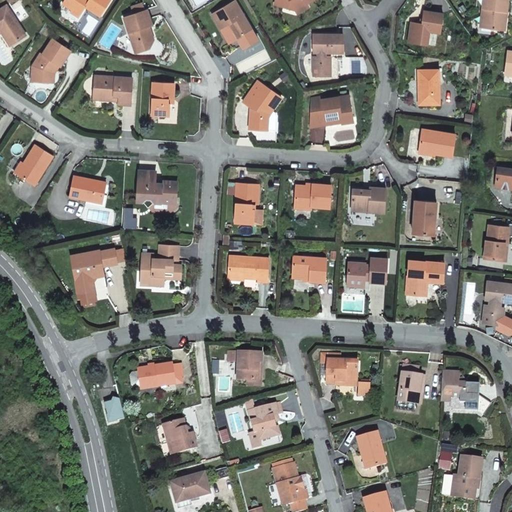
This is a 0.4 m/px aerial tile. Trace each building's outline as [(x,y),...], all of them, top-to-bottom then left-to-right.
[(65,0),(62,5),(71,10),(72,9),(80,13),(84,6),(99,15),(108,0),(65,0)] [(252,30),(235,0),(212,14),(221,30),(229,25),(237,39),(252,30)] [(306,2),(309,0),(275,0),(275,4),(284,6),(293,1),(297,9),(298,11),(308,5),(306,2)] [(483,0),(480,25),(492,26),(492,29),(504,30),(505,20),(501,15),(502,11),(506,12),(507,0),(483,0)] [(151,25),(150,19),(146,8),(144,9),(141,2),(130,6),(132,13),(123,16),(135,52),(148,48),(151,40),(147,26),(151,25)] [(26,35),(6,6),(0,9),(0,31),(1,31),(3,29),(13,44),(26,35)] [(69,14),(76,18),(80,13),(72,9),(71,10),(71,11),(69,14)] [(439,33),(442,14),(423,10),(422,18),(421,23),(417,22),(410,21),(407,41),(425,44),(428,31),(439,33)] [(13,44),(3,29),(1,31),(10,45),(13,44)] [(340,34),(313,35),(313,52),(318,52),(318,57),(313,57),(313,75),(330,75),(330,57),(325,57),(325,52),(340,52),(340,34)] [(53,39),(43,54),(41,53),(32,66),(32,83),(51,82),(51,72),(54,68),(57,70),(60,66),(61,67),(71,51),(53,39)] [(440,92),(440,69),(421,69),(421,79),(419,79),(419,93),(423,92),(423,104),(441,104),(440,92)] [(132,78),(95,76),(93,95),(102,95),(102,99),(113,100),(113,95),(119,95),(118,100),(118,104),(131,105),(132,78)] [(281,98),(258,81),(243,102),(250,106),(253,109),(249,114),(249,129),(268,129),(268,128),(268,116),(272,110),(281,98)] [(153,82),(151,115),(170,116),(171,103),(169,103),(169,99),(174,99),(175,83),(153,82)] [(347,96),(320,100),(320,98),(311,100),(309,124),(324,122),(324,118),(339,116),(340,122),(351,121),(347,96)] [(268,116),(268,128),(276,128),(276,114),(275,112),(272,110),(268,116)] [(339,116),(324,118),(324,122),(309,124),(309,125),(309,127),(340,122),(339,116)] [(455,134),(422,129),(419,151),(437,154),(452,156),(455,134)] [(34,186),(53,155),(35,144),(23,162),(16,174),(34,186)] [(16,174),(23,162),(21,161),(14,173),(16,174)] [(496,187),(511,188),(511,169),(497,168),(496,187)] [(139,171),(137,201),(142,202),(148,208),(154,202),(168,203),(168,199),(176,199),(177,182),(164,181),(162,184),(155,184),(155,181),(156,172),(139,171)] [(70,196),(86,199),(102,203),(106,184),(106,182),(98,181),(95,182),(90,182),(91,179),(74,176),(70,196)] [(237,182),(234,223),(254,224),(255,209),(252,209),(253,204),(255,204),(258,204),(259,184),(237,182)] [(85,204),(105,208),(109,185),(106,184),(102,203),(86,199),(85,204)] [(311,206),(330,208),(331,185),(312,184),(312,186),(306,186),(296,185),(294,208),(311,209),(311,206)] [(370,190),(364,190),(353,189),(352,210),(384,212),(386,188),(370,187),(370,190)] [(415,200),(412,233),(431,234),(432,218),(436,218),(437,202),(415,200)] [(486,225),(485,239),(484,239),(482,259),(501,261),(503,243),(506,243),(507,227),(486,225)] [(173,265),(174,260),(178,260),(179,246),(160,245),(159,259),(153,258),(153,254),(142,253),(141,284),(152,285),(152,281),(164,282),(164,278),(164,275),(172,276),(172,278),(181,279),(182,265),(173,265)] [(100,251),(71,256),(78,293),(94,290),(93,282),(92,280),(94,277),(97,276),(104,275),(102,266),(117,264),(114,249),(99,252),(100,251)] [(269,258),(245,256),(244,256),(230,255),(228,276),(230,277),(244,277),(258,278),(258,281),(267,282),(269,258)] [(309,281),(325,282),(327,258),(294,256),(292,277),(303,278),(309,278),(309,281)] [(370,265),(366,265),(366,263),(348,262),(347,286),(364,287),(365,279),(370,279),(370,282),(386,283),(387,259),(371,258),(370,265)] [(445,263),(408,260),(406,294),(423,295),(424,281),(427,281),(443,283),(445,263)] [(511,283),(488,281),(486,299),(490,300),(489,306),(485,306),(483,323),(502,325),(504,308),(502,308),(497,307),(498,301),(502,301),(511,301),(511,283)] [(237,361),(237,380),(249,380),(258,381),(259,362),(262,362),(262,353),(229,351),(228,361),(237,361)] [(327,363),(326,381),(326,383),(336,384),(336,382),(336,380),(344,380),(344,382),(357,383),(358,361),(340,360),(340,354),(321,354),(321,363),(327,363)] [(258,381),(249,380),(249,386),(261,386),(262,362),(259,362),(258,381)] [(173,363),(138,369),(140,386),(157,384),(158,387),(175,384),(176,384),(175,378),(175,377),(173,365),(173,363)] [(173,365),(175,377),(175,378),(182,376),(180,364),(173,365)] [(402,372),(418,375),(418,374),(419,367),(403,364),(402,372)] [(443,371),(441,401),(450,402),(451,397),(460,397),(460,402),(466,402),(475,395),(479,396),(480,384),(468,383),(465,383),(465,382),(465,381),(464,381),(464,380),(463,379),(462,379),(460,378),(459,378),(460,372),(443,371)] [(468,383),(460,372),(459,378),(460,378),(462,379),(463,379),(464,380),(464,381),(465,381),(465,382),(465,383),(468,383)] [(418,404),(421,385),(424,385),(425,376),(418,375),(402,373),(398,401),(410,403),(414,403),(418,404)] [(369,396),(370,383),(361,383),(361,385),(359,385),(359,396),(369,396)] [(472,409),(479,403),(479,396),(475,395),(466,402),(472,409)] [(104,403),(108,414),(107,414),(109,423),(117,422),(116,421),(123,419),(119,398),(113,397),(111,401),(104,403)] [(248,410),(254,432),(257,432),(259,441),(278,435),(275,421),(271,420),(270,417),(273,416),(283,413),(279,401),(248,410)] [(397,409),(413,411),(414,403),(410,403),(398,401),(397,409)] [(168,443),(171,454),(197,447),(194,436),(193,434),(192,434),(191,434),(188,435),(186,428),(184,419),(163,424),(165,433),(167,433),(169,442),(168,443)] [(387,463),(378,431),(357,437),(362,456),(364,455),(368,468),(387,463)] [(272,465),(283,505),(290,503),(292,511),(296,511),(307,509),(304,499),(307,498),(308,497),(306,490),(305,489),(302,490),(298,478),(293,459),(292,460),(291,456),(272,461),(273,465),(272,465)] [(480,479),(482,459),(461,456),(459,476),(456,475),(453,496),(474,499),(477,479),(480,479)] [(204,473),(170,482),(177,503),(190,499),(210,493),(204,473)] [(364,499),(368,511),(390,511),(388,503),(385,493),(364,499)] [(190,499),(177,503),(178,509),(192,505),(190,499)]
